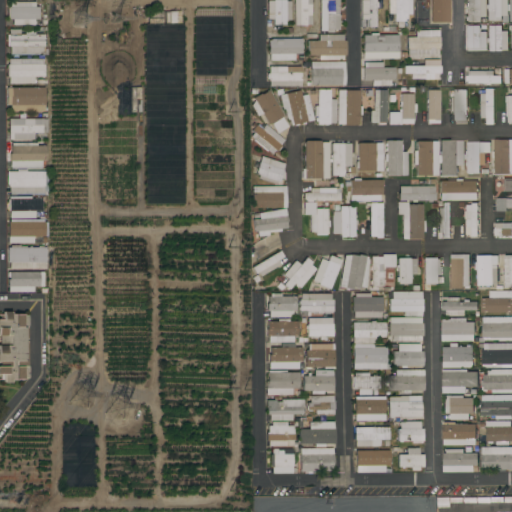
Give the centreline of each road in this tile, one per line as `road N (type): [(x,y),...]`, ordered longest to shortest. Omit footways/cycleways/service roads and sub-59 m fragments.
road 1 (residential): [(511,478),(259,480)]
road 2 (residential): [(303,250),(511,246)]
